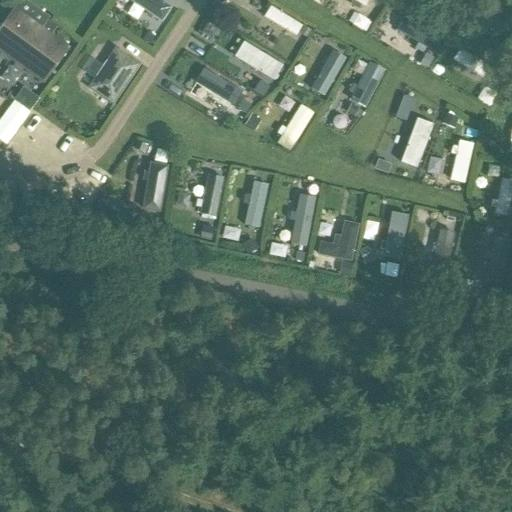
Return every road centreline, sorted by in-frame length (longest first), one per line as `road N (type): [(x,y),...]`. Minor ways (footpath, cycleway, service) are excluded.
road 1 (unclassified): [(511,354),(0,246)]
road 2 (track): [(235,511),(0,426)]
